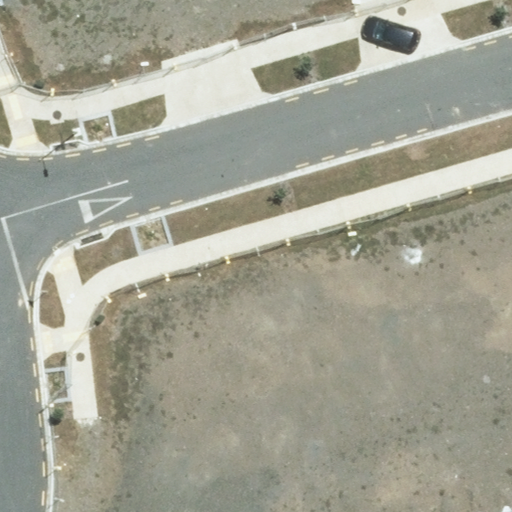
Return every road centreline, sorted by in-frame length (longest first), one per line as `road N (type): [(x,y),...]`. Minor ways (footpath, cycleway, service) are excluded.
road 1 (residential): [(0,198),(424,76)]
road 2 (residential): [(11,511),(18,477),(0,332)]
